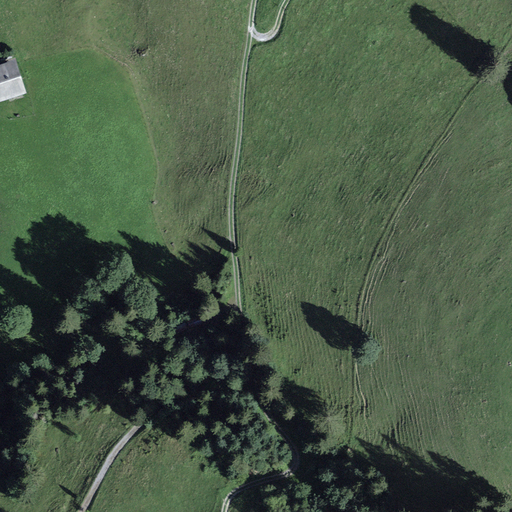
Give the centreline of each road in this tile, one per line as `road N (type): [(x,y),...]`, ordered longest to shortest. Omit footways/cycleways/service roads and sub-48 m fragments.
road 1 (track): [(239,317),(230,218),(254,0)]
road 2 (track): [(82,511),(110,459),(154,410),(194,401),(224,382),(239,317)]
road 3 (track): [(224,511),(232,493),(292,469),(296,458),(262,409),(239,317)]
